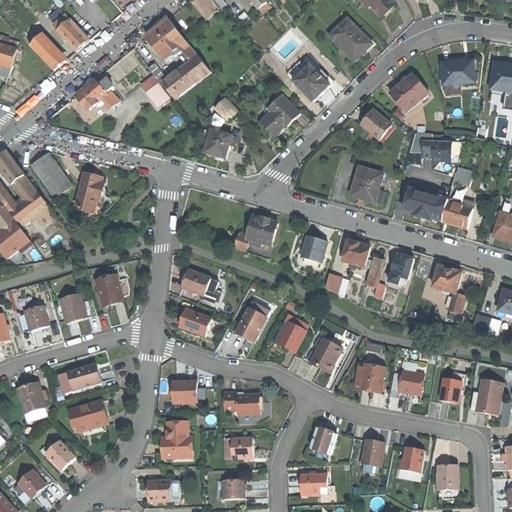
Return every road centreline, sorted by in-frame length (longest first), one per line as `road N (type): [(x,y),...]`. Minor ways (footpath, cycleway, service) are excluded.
road 1 (residential): [(267,195),(396,57),(464,30),(511,36)]
road 2 (residential): [(267,195),(511,265)]
road 3 (residential): [(484,511),(478,439),(359,413),(311,393)]
road 4 (residential): [(72,511),(138,442),(151,340)]
road 5 (secondary): [(14,129),(162,0)]
road 6 (residential): [(151,340),(173,170)]
road 7 (residential): [(311,393),(271,371),(218,365),(151,340)]
road 8 (residential): [(14,129),(173,170)]
road 9 (residential): [(151,340),(118,335),(0,373)]
road 10 (residential): [(311,393),(277,468),(279,511)]
